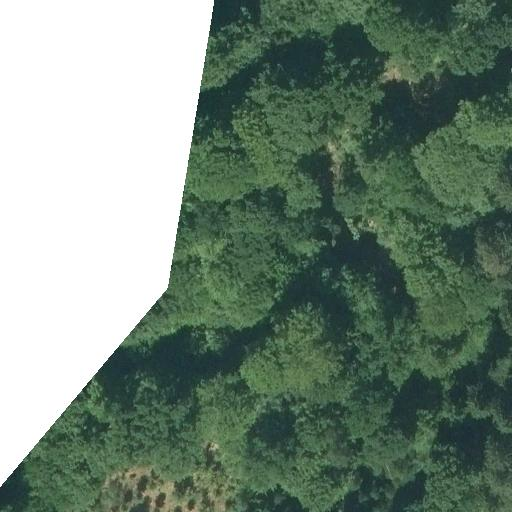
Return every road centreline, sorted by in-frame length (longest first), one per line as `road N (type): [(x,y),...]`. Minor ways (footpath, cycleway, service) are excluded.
road 1 (track): [(482,260),(462,277),(450,310),(447,338),(473,441),(471,469),(449,511)]
road 2 (track): [(511,100),(476,214),(482,260)]
